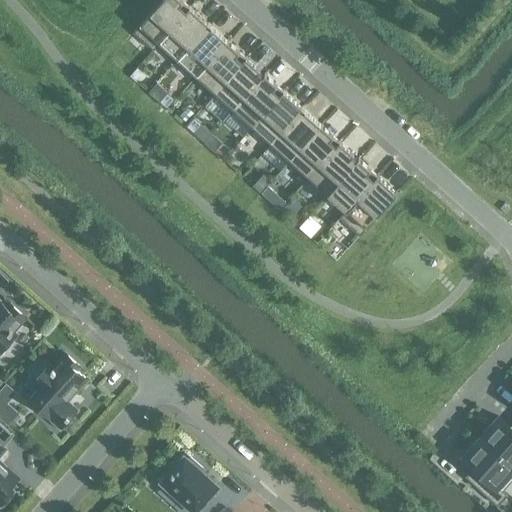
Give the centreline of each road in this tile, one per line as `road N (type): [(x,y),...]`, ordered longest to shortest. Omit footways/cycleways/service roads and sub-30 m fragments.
road 1 (residential): [(241,0),(511,245)]
road 2 (residential): [(164,380),(3,235)]
road 3 (residential): [(164,380),(46,511)]
road 4 (residential): [(274,478),(164,380)]
